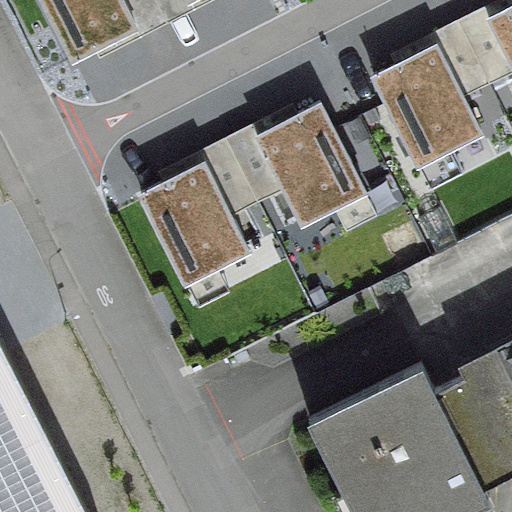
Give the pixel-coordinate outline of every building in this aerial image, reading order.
[(119,0),(44,0),(73,60),(134,30),(119,0)] [(511,8),(492,19),(511,60),(511,8)] [(440,50),(379,80),(422,167),(483,137),(440,50)] [(320,110),(259,139),(302,227),(363,197),(320,110)] [(204,167),(143,197),(186,284),(247,254),(204,167)] [(95,511),(0,319),(0,511),(95,511)] [(416,361),(304,418),(350,511),(454,511),(483,497),(477,485),(511,467),(511,346),(429,388),(416,361)]
